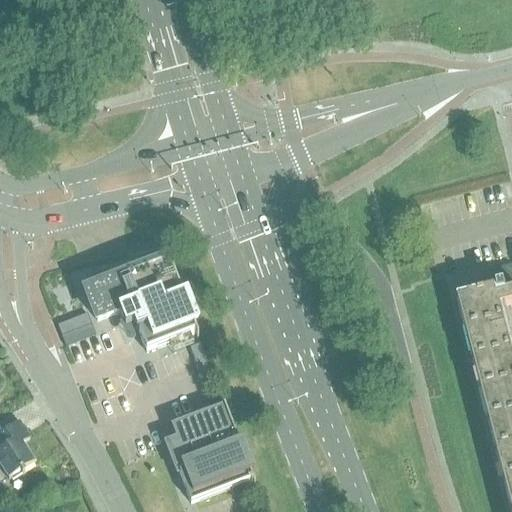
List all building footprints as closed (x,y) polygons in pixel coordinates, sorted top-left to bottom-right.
[(181,290),(170,259),(126,276),(127,278),(86,294),(97,323),(119,314),(125,331),(133,327),(136,335),(138,334),(146,354),(195,336),(197,340),(198,340),(179,290),(181,290)] [(457,299),(511,511),(511,358),(499,309),(511,305),(511,266),(488,272),(492,290),(457,299)] [(62,326),(66,335),(94,325),(91,316),(62,326)] [(199,344),(194,346),(205,374),(210,372),(199,344)] [(179,475),(191,505),(252,482),(253,487),(255,486),(222,403),(221,403),(224,412),(176,430),(184,451),(178,454),(185,473),(180,475),(180,474),(179,475)] [(23,472),(35,464),(23,445),(31,440),(20,423),(0,435),(0,466),(9,480),(20,474),(21,476),(25,474),(23,472)]
